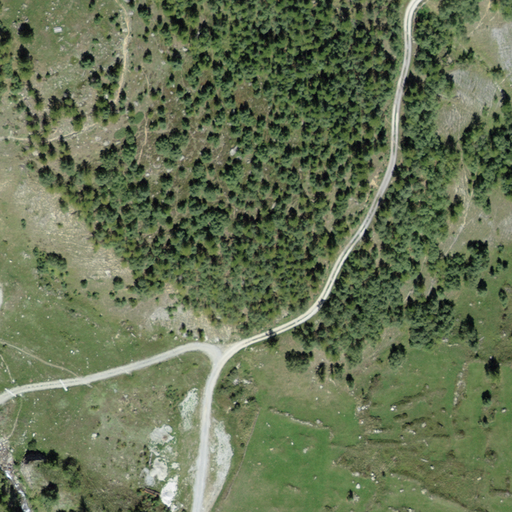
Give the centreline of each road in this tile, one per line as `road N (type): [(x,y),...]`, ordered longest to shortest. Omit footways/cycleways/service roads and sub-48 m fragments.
road 1 (track): [(215,371),(241,344),(313,309),(367,219),(390,168),(415,0)]
road 2 (track): [(0,398),(197,346),(214,351),(215,371)]
road 3 (track): [(215,371),(195,511)]
